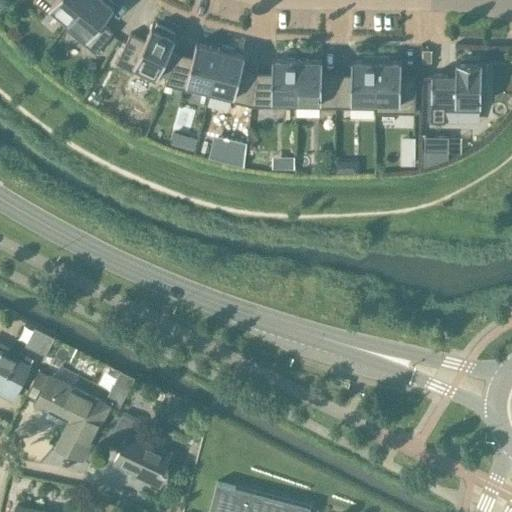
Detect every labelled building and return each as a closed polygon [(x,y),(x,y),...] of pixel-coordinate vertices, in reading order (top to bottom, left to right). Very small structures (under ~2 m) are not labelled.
[(33,0),(33,1),(34,1),(35,1),(47,11),(51,7),(68,21),(64,26),(65,26),(86,0),(33,0)] [(86,0),(65,26),(95,51),(96,52),(114,31),(113,30),(102,21),(114,6),(113,5),(112,4),(114,2),(112,0),(86,0)] [(131,32),(117,62),(118,63),(154,80),(155,81),(159,72),(168,76),(177,54),(169,51),(175,38),(174,37),(173,37),(175,31),(157,23),(154,28),(152,26),(146,39),(141,37),(132,33),(132,32),(131,32)] [(209,94),(221,48),(198,43),(198,42),(197,42),(192,61),(177,58),(179,52),(178,51),(177,54),(166,83),(167,84),(209,94)] [(252,105),(257,72),(256,72),(255,77),(240,74),(245,54),(244,54),(234,52),(235,48),(222,45),(221,48),(209,94),(252,105)] [(376,111),(377,56),(364,56),(364,60),(353,60),(353,59),(352,59),(351,79),(337,79),(337,73),(336,107),(337,107),(375,107),(375,111),(376,111)] [(415,74),(415,80),(401,80),(402,60),(400,60),(390,60),(390,56),(377,56),(376,111),(416,112),(417,74),(415,74)] [(445,109),(449,109),(480,109),(480,110),(481,110),(482,79),(488,79),(488,61),(487,61),(479,61),(479,57),(461,57),(461,61),(457,61),(457,60),(456,60),(456,74),(433,74),(432,74),(431,121),(445,122),(445,109)] [(297,106),(297,59),(274,58),(272,58),(272,78),(257,78),(257,72),(252,105),(253,105),(297,106)] [(336,107),(337,73),(336,73),(336,79),(322,79),(322,59),(321,59),(297,59),(297,106),(336,107)] [(404,162),(420,162),(421,135),(406,134),(404,162)] [(424,151),(448,151),(449,136),(425,135),(424,151)] [(0,386),(13,393),(28,364),(0,349),(0,386)] [(81,457),(107,404),(50,376),(37,402),(48,407),(53,398),(78,410),(69,427),(64,425),(54,444),(81,457)] [(351,383),(337,378),(335,384),(349,388),(351,383)] [(154,484),(169,453),(133,435),(140,421),(123,412),(107,442),(120,448),(112,463),(154,484)] [(309,511),(311,506),(312,504),(217,480),(208,511),(309,511)] [(57,511),(15,503),(13,511),(57,511)]
